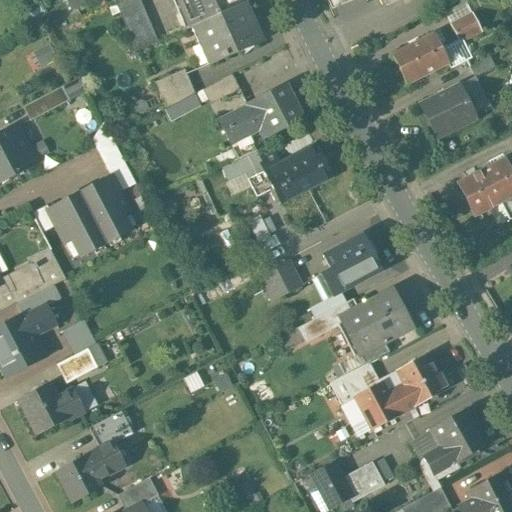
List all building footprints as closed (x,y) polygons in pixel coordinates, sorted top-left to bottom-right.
[(78,0),(63,0),(68,11),(81,6),(78,0)] [(158,42),(139,0),(127,0),(116,5),(136,52),(158,42)] [(240,0),(172,0),(186,30),(197,26),(233,10),(243,5),(240,0)] [(233,10),(197,26),(204,41),(202,42),(212,64),(260,44),(243,5),(233,10)] [(472,14),(450,25),(459,43),(481,32),(480,32),(477,25),(472,14)] [(492,17),(477,25),(480,32),(495,24),(492,17)] [(432,34),(393,55),(408,85),(448,65),(432,34)] [(489,57),(469,67),(474,78),(494,67),(489,57)] [(184,70),(154,83),(166,110),(195,94),(184,70)] [(231,75),(202,90),(209,105),(238,89),(231,75)] [(79,78),(23,108),(30,122),(87,92),(79,78)] [(247,108),(218,122),(237,160),(255,152),(256,152),(249,134),(258,130),(263,139),(302,120),(284,86),(246,106),(247,108)] [(459,86),(419,106),(435,139),(475,119),(459,86)] [(103,124),(92,142),(111,179),(118,193),(135,185),(103,124)] [(14,127),(0,133),(0,183),(35,166),(14,127)] [(315,145),(279,164),(274,154),(260,162),(264,172),(280,204),(331,177),(315,145)] [(237,160),(236,161),(244,175),(247,180),(264,172),(260,162),(255,152),(237,160)] [(511,173),(505,159),(458,184),(475,218),(506,202),(511,198),(511,173)] [(236,161),(221,167),(228,182),(244,175),(236,161)] [(49,211),(49,212),(56,226),(65,242),(72,238),(81,256),(129,231),(119,214),(127,210),(118,193),(111,179),(49,211)] [(47,206),(31,214),(41,234),(56,226),(49,212),(49,211),(47,206)] [(362,236),(323,256),(330,271),(321,275),(332,297),(380,272),(362,236)] [(287,262),(260,276),(272,301),(300,287),(287,262)] [(37,264),(0,282),(0,313),(16,305),(46,289),(39,274),(36,270),(39,268),(37,264)] [(57,265),(39,274),(46,289),(53,286),(65,280),(57,265)] [(46,289),(16,305),(21,316),(22,316),(23,318),(45,306),(46,307),(60,300),(53,286),(46,289)] [(351,314),(340,319),(342,324),(355,348),(378,336),(382,343),(383,342),(384,345),(386,343),(385,341),(410,328),(391,293),(351,314)] [(345,303),(315,319),(323,333),(324,334),(342,324),(340,319),(351,314),(345,303)] [(21,316),(0,326),(0,365),(7,378),(44,359),(33,337),(55,325),(46,307),(45,306),(23,318),(22,316),(21,316)] [(315,319),(299,328),(306,341),(323,333),(315,319)] [(83,322),(62,333),(74,356),(87,349),(95,344),(83,322)] [(378,336),(355,348),(364,366),(368,364),(388,353),(384,345),(383,342),(382,343),(378,336)] [(74,356),(55,366),(63,381),(95,364),(87,349),(74,356)] [(425,356),(397,371),(407,391),(402,394),(411,409),(449,389),(441,373),(435,376),(425,356)] [(364,366),(330,384),(341,406),(355,398),(380,385),(368,364),(364,366)] [(72,388),(85,412),(97,406),(84,382),(72,388)] [(49,385),(19,401),(37,436),(67,420),(67,421),(82,414),(70,391),(56,398),(49,385)] [(380,385),(355,398),(372,430),(411,409),(402,394),(389,400),(381,385),(380,385)] [(439,449),(423,458),(423,459),(421,461),(419,464),(419,468),(420,471),(422,473),(425,475),(429,475),(432,475),(436,482),(460,469),(457,463),(485,447),(465,411),(429,431),(439,449)] [(120,413),(89,430),(99,449),(100,449),(100,451),(111,445),(132,435),(120,413)] [(111,445),(100,451),(100,449),(99,449),(85,457),(85,458),(56,473),(72,503),(101,488),(98,481),(123,468),(111,445)] [(375,462),(386,483),(395,478),(384,457),(375,462)] [(332,463),(311,475),(318,489),(300,499),(307,511),(326,511),(350,500),(352,504),(384,486),(372,465),(342,481),(332,463)] [(511,511),(511,497),(501,476),(465,494),(469,502),(458,508),(460,511),(511,511)] [(149,480),(117,496),(125,511),(126,511),(141,504),(142,505),(158,497),(149,480)] [(440,489),(401,509),(402,511),(447,511),(451,510),(440,489)]
